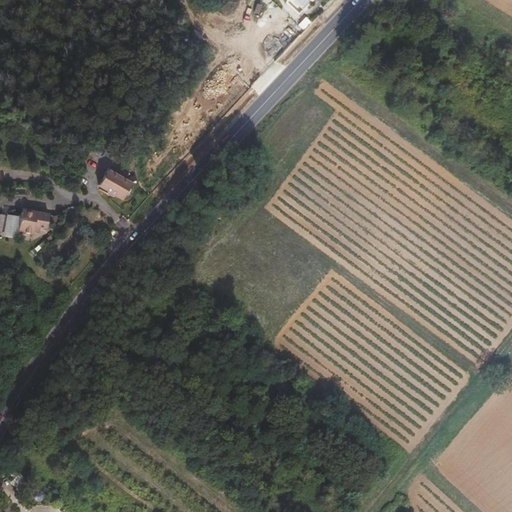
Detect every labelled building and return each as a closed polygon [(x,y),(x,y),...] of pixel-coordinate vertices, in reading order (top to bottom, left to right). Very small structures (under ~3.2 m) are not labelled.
[(494,79),(469,64),(461,76),(466,79),(462,86),(482,98),(494,79)] [(511,115),(511,103),(511,102),(511,94),(508,92),(502,101),(510,106),(507,112),(511,115)] [(511,152),(511,150),(511,141),(505,137),(500,146),(511,152)] [(127,182),(103,168),(95,182),(119,196),(127,182)] [(0,210),(0,227),(24,232),(25,226),(40,228),(42,222),(53,223),(56,209),(45,207),(44,210),(29,207),(28,212),(7,208),(6,212),(0,210)] [(126,354),(139,362),(142,356),(130,348),(126,354)]
